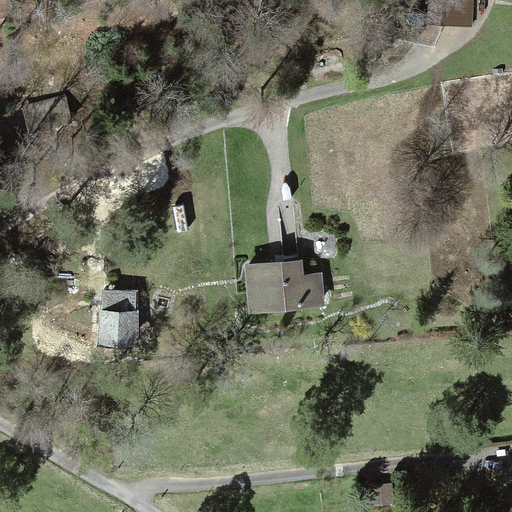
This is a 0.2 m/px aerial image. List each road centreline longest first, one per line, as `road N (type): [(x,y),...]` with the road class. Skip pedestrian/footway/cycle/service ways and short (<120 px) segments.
road 1 (residential): [(453,37),(411,67),(123,156),(0,227)]
road 2 (residential): [(0,421),(150,511)]
